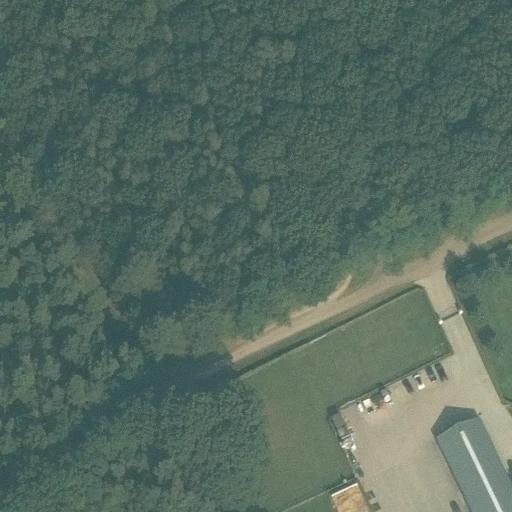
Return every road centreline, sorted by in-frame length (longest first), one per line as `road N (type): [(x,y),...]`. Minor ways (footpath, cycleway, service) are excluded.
road 1 (track): [(158,407),(0,135)]
road 2 (track): [(385,282),(356,0)]
road 3 (track): [(158,407),(385,282)]
road 4 (track): [(12,511),(158,407)]
road 5 (track): [(511,223),(385,282)]
